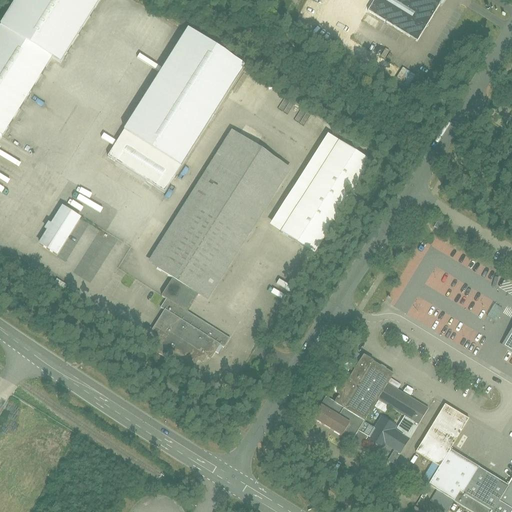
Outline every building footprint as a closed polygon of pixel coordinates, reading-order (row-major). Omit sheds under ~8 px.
[(100,0),(15,0),(0,24),(0,139),(51,58),(61,64),(100,0)] [(374,0),(367,13),(417,43),(438,8),(440,10),(446,0),(374,0)] [(242,67),(185,32),(110,154),(167,189),(242,67)] [(230,131),(146,264),(172,279),(198,296),(207,301),(290,169),(230,131)] [(365,162),(346,150),(326,137),(268,227),(307,252),(365,162)] [(58,255),(81,218),(62,206),(51,223),(49,221),(47,224),(44,229),(47,231),(39,244),(58,255)] [(437,233),(444,222),(437,218),(431,229),(437,233)] [(160,310),(163,312),(147,338),(194,368),(198,361),(202,364),(207,357),(211,360),(218,349),(220,346),(224,349),(230,340),(187,313),(198,296),(172,279),(161,297),(166,300),(160,310)] [(511,320),(499,342),(511,349),(511,320)] [(314,418),(352,440),(372,407),(378,411),(384,402),(405,415),(398,426),(382,416),(374,428),(364,422),(358,432),(384,448),(386,445),(401,454),(429,407),(389,382),(394,373),(362,353),(333,400),(327,396),(314,418)] [(511,511),(511,481),(508,488),(450,453),(468,421),(444,407),(415,455),(439,469),(428,488),(468,511),(511,511)]
